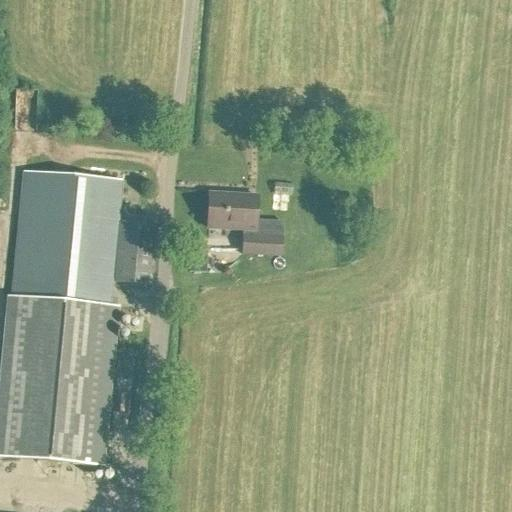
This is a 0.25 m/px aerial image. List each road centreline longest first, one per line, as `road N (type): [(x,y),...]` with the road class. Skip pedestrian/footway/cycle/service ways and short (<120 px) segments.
road 1 (unknown): [(177,123),(134,496)]
road 2 (unclassified): [(177,123),(186,0)]
